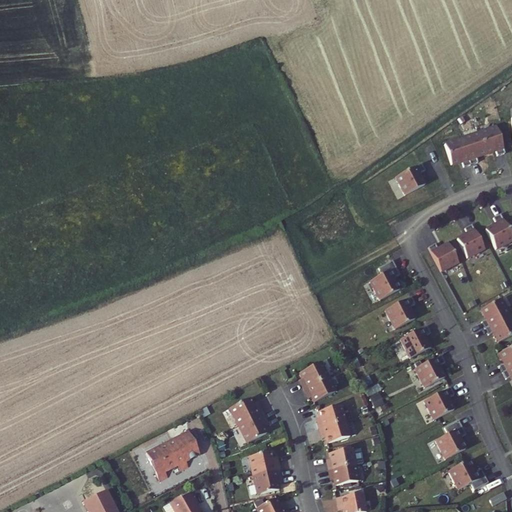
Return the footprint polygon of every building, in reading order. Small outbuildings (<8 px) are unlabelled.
[(497,128),(478,134),(485,154),(495,151),(497,156),(504,154),(497,128)] [(478,134),(462,139),(470,165),(477,163),(475,157),(485,154),(478,134)] [(463,168),(470,165),(462,139),(444,145),(451,166),(461,162),(463,168)] [(405,197),(425,186),(420,175),(425,172),(422,166),(396,179),(405,197)] [(485,230),(495,249),(511,240),(511,239),(500,216),(492,219),(495,224),(485,230)] [(455,241),(466,260),(483,251),(470,226),(463,230),(466,235),(455,241)] [(441,273),(457,265),(447,245),(437,250),(435,245),(428,249),(441,273)] [(402,275),(395,261),(381,267),(384,274),(372,280),(382,300),(402,289),(396,278),(402,275)] [(389,309),(398,328),(418,317),(412,306),(417,304),(413,297),(389,309)] [(484,329),(509,316),(500,300),(480,310),(486,320),(481,323),(484,329)] [(511,335),(511,321),(509,316),(484,329),(488,336),(493,334),(498,344),(511,335)] [(403,338),(412,356),(432,346),(426,335),(431,333),(427,326),(403,338)] [(502,373),(511,368),(511,347),(498,354),(504,364),(499,367),(502,373)] [(417,367),(426,385),(446,375),(440,364),(445,362),(441,355),(417,367)] [(326,379),(317,362),(294,373),(299,383),(294,385),(298,392),(326,379)] [(511,380),(511,368),(502,373),(506,380),(510,377),(511,380)] [(335,397),(326,379),(298,392),(303,400),(307,399),(311,407),(335,397)] [(425,402),(435,420),(454,410),(448,399),(453,396),(450,389),(425,402)] [(234,429),(262,415),(257,406),(253,407),(249,400),(226,412),(234,429)] [(346,422),(340,404),(313,415),(316,424),(312,426),(314,433),(346,422)] [(242,446),(267,434),(262,424),(265,422),(262,415),(234,429),(242,446)] [(465,435),(458,421),(444,428),(448,435),(435,441),(445,460),(465,450),(459,438),(465,435)] [(325,447),(352,439),(346,422),(314,433),(317,441),(323,439),(325,447)] [(186,460),(198,454),(186,431),(142,453),(157,483),(167,478),(164,471),(175,466),(178,471),(189,465),(186,460)] [(349,454),(349,453),(323,460),(325,467),(321,467),(323,476),(353,468),(360,466),(356,452),(349,454)] [(271,467),(267,455),(245,461),(250,479),(277,473),(275,466),(271,467)] [(474,491),(488,484),(480,470),(475,473),(469,461),(448,472),(458,491),(470,484),(474,491)] [(353,468),(323,476),(325,484),(330,482),(332,489),(357,482),(353,468)] [(277,492),(275,482),(279,482),(277,473),(250,479),(254,497),(277,492)] [(113,511),(100,489),(77,503),(81,511),(113,511)] [(197,511),(194,503),(196,502),(190,491),(154,508),(156,511),(198,511),(198,510),(197,511)] [(502,494),(489,500),(493,508),(506,501),(502,494)] [(361,511),(359,499),(330,504),(331,511),(361,511)] [(281,511),(277,503),(260,511),(281,511)]
